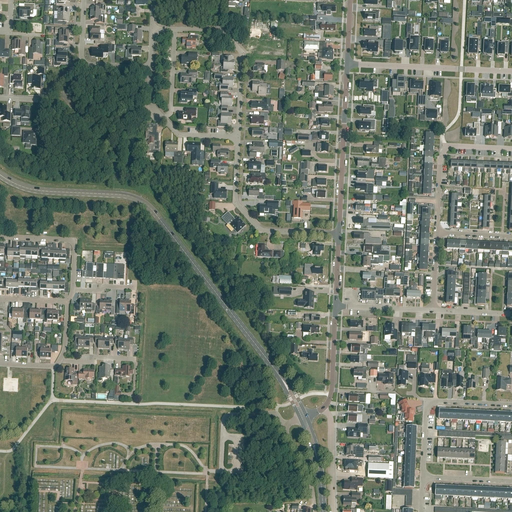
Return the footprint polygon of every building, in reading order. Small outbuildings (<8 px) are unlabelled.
[(317,3),(317,11),(325,11),(325,15),(330,16),(330,12),(335,12),(335,6),(325,6),(326,4),(317,3)] [(24,17),(30,17),(30,16),(32,16),(33,15),(33,11),(34,11),(35,5),(27,5),(27,8),(20,8),(19,17),(24,18),(24,17)] [(91,14),(101,15),(101,11),(105,12),(105,6),(97,6),(97,9),(91,8),(91,14)] [(58,16),(69,17),(69,10),(63,10),(63,7),(54,7),(54,12),(58,12),(58,16)] [(472,13),(472,17),(482,17),(482,7),(479,7),(478,13),(472,13)] [(379,14),(379,10),(373,10),(373,13),(365,13),(364,20),(375,21),(375,13),(379,14)] [(104,15),(101,15),(91,14),(90,20),(96,21),(96,24),(104,24),(104,15)] [(69,23),(69,17),(58,16),(58,20),(54,19),(53,25),(63,25),(63,22),(69,23)] [(315,22),(315,31),(324,31),(335,32),(335,29),(335,26),(335,25),(325,25),(325,23),(315,22)] [(100,35),(100,31),(104,31),(104,25),(97,25),(96,28),(91,28),(90,35),(91,35),(91,34),(100,35)] [(141,43),(142,32),(136,32),(136,27),(129,26),(129,33),(134,33),(133,42),(141,43)] [(364,30),(364,37),(376,37),(376,33),(378,33),(379,28),(369,27),(369,30),(364,30)] [(59,38),(68,38),(68,32),(62,32),(62,29),(55,28),(55,34),(59,34),(59,38)] [(487,55),(491,55),(492,42),(491,42),(492,38),(494,39),(495,31),(490,31),(490,38),(488,37),(487,42),(484,42),(484,47),(483,47),(483,50),(484,50),(483,54),(487,54),(487,55)] [(101,35),(100,35),(91,34),(91,35),(91,41),(97,41),(97,45),(104,45),(105,39),(100,39),(101,35)] [(410,46),(410,51),(413,52),(413,53),(417,53),(417,52),(418,52),(418,44),(419,44),(419,40),(418,40),(418,38),(414,38),(414,35),(411,35),(411,38),(410,38),(410,43),(410,46)] [(198,40),(199,36),(189,36),(189,39),(187,39),(183,39),(182,44),(187,44),(186,48),(195,48),(196,40),(198,40)] [(68,44),(68,38),(59,38),(59,41),(55,41),(55,46),(61,47),(61,44),(68,44)] [(425,41),(425,52),(426,52),(426,53),(431,53),(431,52),(433,53),(433,41),(428,41),(428,38),(422,38),(422,41),(425,41)] [(444,39),(438,39),(437,45),(441,45),(440,53),(448,54),(448,48),(449,48),(449,43),(448,43),(448,42),(444,42),(444,39)] [(468,55),(477,55),(477,41),(469,40),(469,45),(468,45),(468,50),(469,50),(468,55)] [(4,46),(4,41),(0,41),(0,57),(9,58),(9,50),(4,50),(4,48),(3,48),(4,46)] [(12,41),(12,50),(15,50),(15,51),(19,51),(19,56),(25,56),(25,48),(22,48),(22,41),(15,41),(12,41)] [(394,47),(395,47),(395,54),(402,54),(402,48),(406,48),(406,41),(402,41),(394,41),(394,47)] [(41,55),(41,50),(40,50),(40,42),(33,42),(32,52),(29,52),(29,60),(33,60),(33,54),(41,55)] [(319,43),(304,42),(304,50),(319,51),(319,59),(327,59),(327,60),(333,60),(333,55),(332,55),(332,49),(326,49),(326,43),(319,42),(319,43)] [(497,45),(497,50),(498,50),(497,55),(497,56),(498,56),(499,56),(499,57),(503,57),(503,56),(504,56),(505,49),(508,49),(508,42),(502,42),(501,45),(498,44),(498,45),(497,45)] [(378,43),(363,43),(363,46),(363,49),(368,50),(368,53),(374,53),(377,53),(378,43)] [(108,53),(108,46),(101,46),(101,49),(92,49),(92,57),(98,57),(98,58),(103,58),(103,53),(108,53)] [(126,52),(126,59),(132,59),(132,56),(141,57),(141,50),(136,50),(136,47),(134,47),(128,47),(128,52),(126,52)] [(55,54),(55,57),(57,57),(58,57),(58,58),(66,58),(67,58),(67,52),(61,52),(61,49),(55,48),(55,54)] [(197,61),(197,53),(189,53),(188,57),(182,57),(181,65),(188,65),(192,66),(193,61),(197,61)] [(54,61),(54,66),(60,67),(60,64),(66,64),(66,58),(58,58),(58,57),(57,57),(55,57),(54,57),(54,61)] [(221,60),(221,62),(224,62),(223,65),(234,66),(234,61),(233,61),(233,57),(229,57),(221,57),(221,60)] [(264,72),(264,65),(254,64),(253,72),(264,72)] [(234,70),(234,66),(223,65),(223,68),(221,68),(221,73),(228,73),(228,70),(234,70)] [(8,77),(8,69),(4,69),(3,76),(0,75),(0,87),(3,88),(4,77),(8,77)] [(197,79),(197,72),(189,71),(189,75),(187,75),(185,76),(184,75),(181,75),(181,82),(186,83),(187,82),(188,84),(192,84),(192,79),(197,79)] [(332,80),(332,74),(325,74),(325,72),(319,72),(319,74),(319,80),(324,80),(324,81),(327,81),(327,80),(332,80)] [(21,82),(22,75),(14,75),(14,76),(10,76),(10,84),(15,85),(15,88),(23,89),(23,82),(21,82)] [(223,83),(233,83),(233,79),(223,78),(223,75),(215,75),(214,80),(223,80),(223,83)] [(28,78),(28,84),(32,85),(32,89),(34,89),(34,90),(35,90),(35,89),(40,90),(41,78),(32,77),(32,79),(28,78)] [(400,90),(400,93),(407,93),(408,86),(404,86),(404,80),(401,80),(401,79),(398,79),(397,79),(397,82),(393,82),(393,89),(397,89),(397,90),(400,90)] [(360,81),(360,89),(367,90),(367,92),(373,92),(373,88),(377,88),(377,81),(372,80),(372,82),(360,81)] [(252,92),(259,92),(258,95),(266,95),(266,91),(267,91),(269,90),(267,88),(266,88),(266,85),(259,85),(259,83),(253,82),(252,92)] [(410,86),(411,86),(410,90),(419,91),(418,107),(425,107),(426,97),(420,97),(420,94),(421,94),(421,91),(422,91),(423,83),(415,83),(416,82),(411,82),(411,83),(410,83),(410,86)] [(233,88),(233,83),(223,83),(222,86),(220,86),(220,87),(220,91),(227,91),(227,88),(233,88)] [(431,87),(430,87),(430,97),(440,97),(441,87),(440,87),(440,84),(432,84),(431,87)] [(467,97),(471,97),(470,101),(476,102),(477,92),(474,92),(474,86),(473,85),(473,84),(469,84),(469,85),(467,85),(467,93),(466,93),(466,96),(467,97)] [(493,87),(493,86),(492,86),(481,86),(481,94),(487,94),(487,98),(495,99),(496,90),(492,90),(493,87)] [(511,91),(510,91),(510,87),(499,87),(499,94),(507,94),(507,97),(511,97),(511,91)] [(196,98),(197,90),(188,90),(188,94),(181,94),(181,98),(180,98),(180,103),(187,103),(187,101),(192,102),(193,98),(196,98)] [(222,101),(232,101),(232,97),(227,96),(227,93),(221,93),(220,96),(222,96),(222,101)] [(270,105),(270,100),(264,100),(264,103),(252,102),(252,105),(250,106),(253,109),(264,110),(263,111),(268,111),(268,105),(270,105)] [(232,106),(232,101),(222,101),(222,102),(222,106),(221,110),(227,110),(228,106),(232,106)] [(10,122),(10,114),(6,114),(7,107),(0,106),(0,117),(3,117),(3,121),(10,122)] [(371,112),(374,113),(374,107),(368,106),(368,109),(360,109),(360,110),(359,110),(359,114),(360,114),(360,115),(371,116),(371,112)] [(29,115),(30,115),(30,113),(29,113),(30,108),(22,108),(22,111),(16,110),(15,117),(22,117),(22,119),(22,122),(29,122),(29,119),(29,115)] [(196,117),(196,109),(186,109),(186,113),(179,113),(179,120),(185,121),(191,121),(191,117),(196,117)] [(227,114),(227,110),(221,110),(221,111),(218,111),(217,116),(221,116),(221,119),(231,119),(232,114),(227,114)] [(437,111),(425,111),(424,122),(436,122),(437,111)] [(268,122),(268,114),(260,113),(260,117),(251,116),(251,121),(251,124),(263,125),(264,122),(268,122)] [(231,124),(231,119),(221,119),(221,122),(218,121),(218,127),(225,128),(225,124),(231,124)] [(375,128),(375,121),(367,120),(367,124),(359,124),(358,124),(358,128),(359,128),(359,131),(365,131),(365,132),(369,132),(369,131),(370,131),(370,128),(375,128)] [(465,129),(465,137),(476,137),(476,131),(479,131),(480,124),(474,124),(474,130),(465,129)] [(504,138),(510,139),(511,126),(510,127),(507,127),(507,124),(505,124),(502,124),(502,130),(505,130),(504,138)] [(159,155),(160,142),(159,142),(159,133),(157,133),(157,125),(146,125),(146,136),(146,139),(148,140),(148,141),(146,142),(148,144),(148,145),(149,145),(149,146),(147,146),(147,154),(159,155)] [(20,136),(20,128),(12,128),(12,136),(20,136)] [(269,128),(269,134),(276,134),(279,134),(279,140),(282,140),(283,129),(277,129),(269,128)] [(266,140),(266,136),(263,136),(263,131),(252,131),(252,137),(261,138),(261,140),(266,140)] [(31,149),(31,145),(35,145),(36,140),(35,140),(35,133),(24,132),(24,143),(26,144),(26,149),(31,149)] [(165,153),(171,153),(171,152),(177,152),(178,143),(166,142),(165,153)] [(263,150),(263,143),(254,143),(254,146),(250,146),(249,152),(250,152),(250,157),(255,158),(255,153),(264,153),(264,150),(263,150)] [(188,144),(187,152),(193,152),(193,154),(194,154),(194,160),(200,160),(199,166),(204,166),(204,160),(204,152),(200,152),(200,144),(195,144),(188,144)] [(328,153),(328,145),(317,144),(317,152),(328,153)] [(228,158),(228,151),(220,150),(220,145),(213,145),(213,152),(218,153),(218,158),(228,158)] [(378,154),(379,145),(374,145),(373,148),(366,147),(366,153),(378,154)] [(371,164),(371,168),(385,168),(385,159),(378,158),(378,164),(371,164)] [(220,162),(212,161),(211,161),(211,168),(218,169),(217,173),(221,173),(220,175),(224,175),(224,173),(227,173),(228,165),(220,165),(220,161),(220,162)] [(260,171),(261,163),(249,163),(248,170),(260,171)] [(365,179),(366,171),(361,171),(360,172),(357,172),(357,179),(365,179)] [(265,181),(265,174),(258,174),(257,177),(248,177),(248,184),(262,184),(262,181),(265,181)] [(326,186),(326,179),(317,179),(317,180),(313,180),(312,187),(317,187),(317,186),(326,186)] [(226,199),(227,191),(218,190),(218,185),(211,184),(211,194),(214,194),(214,199),(226,199)] [(356,184),(356,190),(360,190),(360,191),(366,191),(366,193),(373,194),(374,186),(366,185),(356,184)] [(326,198),(326,195),(325,195),(325,192),(317,191),(317,190),(312,190),(312,194),(317,194),(316,198),(325,198),(326,198)] [(278,210),(278,202),(268,202),(267,206),(260,205),(259,216),(264,216),(264,214),(267,214),(267,215),(272,215),(272,210),(275,210),(278,210)] [(310,211),(310,205),(302,204),(302,203),(294,202),(293,218),(301,219),(301,211),(310,211)] [(418,212),(418,215),(422,215),(430,216),(430,209),(427,209),(427,206),(418,206),(418,209),(420,209),(420,213),(418,212)] [(227,225),(230,223),(238,232),(245,225),(238,218),(235,221),(228,212),(221,218),(227,225)] [(355,219),(354,224),(361,224),(361,227),(361,229),(365,230),(389,231),(389,224),(368,223),(368,221),(362,220),(363,219),(355,219)] [(380,245),(381,239),(369,239),(370,234),(363,234),(354,233),(354,240),(363,240),(365,240),(365,245),(380,245)] [(258,244),(258,249),(258,257),(272,258),(272,252),(269,251),(269,250),(266,250),(264,248),(265,245),(258,244)] [(59,252),(60,252),(60,260),(59,262),(66,263),(66,260),(69,260),(70,250),(66,250),(66,253),(62,252),(62,245),(59,245),(59,250),(59,252)] [(312,251),(312,255),(315,256),(320,256),(320,251),(323,252),(323,246),(313,245),(313,251),(312,251)] [(363,249),(363,251),(364,252),(364,253),(372,253),(372,256),(378,256),(378,252),(381,252),(381,247),(372,247),(372,246),(365,246),(365,248),(364,248),(364,249),(363,249)] [(38,251),(38,257),(41,257),(41,259),(48,259),(48,252),(47,252),(47,248),(42,248),(42,252),(38,251)] [(363,259),(363,268),(370,268),(370,265),(375,265),(379,266),(379,265),(383,265),(383,262),(383,256),(378,256),(378,258),(374,258),(374,261),(370,261),(370,259),(363,259)] [(82,271),(82,278),(85,278),(93,279),(93,278),(92,278),(93,272),(93,266),(93,264),(86,264),(86,271),(82,271)] [(93,272),(92,278),(93,278),(96,279),(103,279),(103,272),(104,264),(96,264),(96,266),(93,266),(93,272)] [(103,272),(103,279),(106,279),(113,280),(113,279),(114,273),(114,266),(114,265),(107,265),(104,264),(103,272)] [(114,273),(113,279),(116,280),(124,280),(125,265),(117,265),(117,266),(114,266),(114,273)] [(305,265),(304,276),(312,276),(312,274),(322,275),(322,268),(313,267),(313,265),(305,265)] [(372,278),(370,278),(370,274),(363,274),(362,280),(363,280),(363,281),(363,282),(366,282),(367,281),(367,280),(370,280),(369,282),(374,282),(374,278),(372,278)] [(375,289),(375,292),(376,292),(375,299),(383,299),(383,297),(385,297),(393,297),(393,285),(390,285),(387,285),(387,279),(385,279),(384,279),(384,285),(384,290),(375,289)] [(40,290),(40,281),(30,281),(30,288),(31,288),(31,292),(37,292),(37,290),(40,290)] [(58,291),(59,291),(62,291),(62,294),(65,294),(65,291),(68,291),(69,284),(65,284),(65,282),(59,281),(58,284),(58,291)] [(376,292),(375,292),(362,291),(362,292),(361,293),(362,293),(361,300),(375,301),(375,299),(376,292)] [(298,301),(298,307),(304,307),(304,308),(313,309),(314,293),(305,293),(305,298),(304,301),(298,301)] [(86,310),(86,300),(80,299),(80,304),(77,304),(77,311),(80,311),(83,310),(86,310)] [(86,300),(86,310),(91,310),(91,312),(94,312),(95,305),(92,305),(92,300),(86,300)] [(106,311),(106,301),(100,301),(100,307),(97,307),(97,315),(100,315),(100,313),(102,314),(102,310),(106,311)] [(106,301),(106,311),(111,311),(111,316),(114,316),(114,308),(111,308),(112,301),(106,301)] [(125,312),(126,302),(120,302),(120,304),(117,304),(116,314),(119,314),(120,312),(125,312)] [(126,302),(125,312),(131,312),(130,315),(134,315),(134,305),(131,305),(131,302),(126,302)] [(18,319),(18,310),(13,310),(13,308),(9,308),(9,313),(9,314),(12,315),(12,319),(18,319)] [(24,309),(24,310),(18,310),(18,319),(23,319),(23,322),(24,322),(24,323),(26,323),(26,320),(27,309),(24,309)] [(35,320),(35,311),(30,311),(30,309),(27,309),(26,320),(29,320),(35,320)] [(44,320),(44,310),(41,309),(41,311),(35,311),(35,320),(41,320),(43,320),(44,320)] [(52,321),(53,312),(47,311),(48,310),(44,310),(44,320),(43,320),(43,323),(47,323),(47,321),(52,321)] [(53,312),(52,321),(58,321),(58,317),(62,318),(62,311),(59,311),(58,312),(53,312)] [(319,334),(319,327),(314,327),(314,326),(311,326),(304,325),(303,333),(311,333),(312,334),(311,334),(313,334),(319,334)] [(393,333),(394,326),(389,325),(389,327),(385,326),(384,336),(390,336),(390,340),(396,341),(397,331),(396,333),(393,333)] [(463,335),(463,340),(467,340),(471,340),(470,346),(474,346),(474,334),(470,334),(470,328),(463,327),(463,335)] [(493,350),(493,351),(500,351),(500,347),(501,340),(505,340),(505,337),(505,329),(498,329),(498,337),(494,337),(494,343),(494,350),(493,350)] [(484,344),(484,332),(477,332),(477,338),(474,338),(474,349),(477,349),(478,339),(482,339),(482,341),(481,341),(481,344),(484,344)] [(362,342),(362,334),(349,333),(349,340),(357,341),(362,342)] [(84,348),(84,338),(81,338),(81,336),(76,336),(75,342),(78,342),(78,348),(84,348)] [(84,338),(84,348),(90,348),(90,343),(93,343),(93,337),(87,336),(87,338),(84,338)] [(104,349),(104,339),(101,339),(101,337),(96,337),(95,343),(98,343),(98,349),(104,349)] [(104,339),(104,349),(110,349),(110,344),(113,344),(113,338),(107,337),(107,339),(104,339)] [(124,350),(124,340),(121,340),(121,338),(116,338),(115,344),(118,344),(118,350),(124,350)] [(124,340),(124,350),(129,350),(130,345),(133,345),(133,339),(128,338),(127,340),(124,340)] [(22,349),(21,358),(27,358),(27,352),(30,352),(31,345),(30,345),(30,343),(27,342),(27,345),(25,344),(25,349),(22,349)] [(21,358),(22,349),(19,349),(19,344),(12,344),(11,351),(16,352),(16,357),(21,358)] [(46,350),(46,345),(38,345),(37,353),(40,353),(40,358),(46,359),(46,350)] [(46,350),(46,359),(51,359),(51,353),(54,353),(55,352),(58,352),(58,346),(52,346),(51,350),(46,350)] [(312,354),(312,350),(309,350),(309,353),(301,353),(301,357),(308,358),(308,361),(317,361),(318,354),(312,354)] [(358,355),(358,357),(351,357),(351,359),(351,360),(350,360),(350,362),(351,362),(351,363),(358,363),(363,363),(363,362),(366,363),(366,360),(367,356),(367,355),(358,355)] [(98,374),(97,379),(98,379),(98,380),(98,381),(99,381),(99,382),(100,382),(101,382),(101,381),(102,381),(102,380),(103,380),(103,379),(107,379),(107,378),(110,378),(111,366),(103,366),(103,368),(100,367),(99,372),(100,372),(100,374),(98,374)] [(133,375),(133,370),(130,370),(130,367),(123,367),(123,371),(119,371),(119,370),(116,369),(116,375),(123,376),(122,377),(130,377),(130,374),(133,375)] [(354,372),(353,377),(358,377),(358,380),(362,381),(362,380),(365,380),(366,368),(362,368),(362,370),(356,370),(356,372),(354,372)] [(74,374),(74,370),(67,369),(67,373),(65,373),(65,381),(72,381),(72,384),(73,384),(72,385),(77,385),(78,374),(74,374)] [(93,377),(94,371),(87,371),(87,370),(84,370),(84,375),(82,375),(82,373),(79,373),(78,379),(85,379),(85,380),(86,380),(87,381),(90,381),(91,380),(92,380),(92,377),(93,377)] [(397,371),(397,376),(399,377),(398,386),(405,386),(405,379),(408,379),(408,372),(403,372),(403,371),(398,371),(397,371)] [(441,380),(440,388),(446,388),(446,382),(448,382),(448,383),(452,384),(452,376),(452,371),(442,371),(442,377),(441,377),(441,380)] [(392,386),(393,375),(385,375),(379,375),(378,382),(382,382),(382,381),(384,381),(384,385),(392,386)] [(434,383),(435,376),(428,375),(428,376),(420,376),(419,387),(427,387),(427,383),(434,383)] [(462,389),(463,378),(459,378),(459,375),(453,375),(453,381),(456,381),(456,389),(462,389)] [(477,384),(478,378),(472,377),(472,382),(469,382),(469,389),(475,390),(475,384),(477,384)] [(506,379),(498,379),(497,391),(503,391),(504,385),(511,385),(511,379),(506,379)] [(365,404),(366,396),(349,395),(349,398),(348,398),(348,401),(349,401),(349,402),(360,403),(360,404),(365,404)] [(405,400),(399,404),(401,409),(401,414),(401,416),(400,418),(400,422),(404,422),(412,422),(413,415),(414,410),(409,410),(409,407),(405,400)] [(367,435),(367,426),(358,425),(358,430),(356,430),(348,430),(348,438),(360,438),(360,433),(363,433),(363,434),(367,435)] [(345,462),(345,471),(358,471),(358,472),(358,467),(362,467),(362,461),(358,461),(357,463),(345,462)] [(368,464),(367,478),(369,478),(392,479),(393,463),(389,463),(389,465),(368,464)] [(362,487),(363,479),(352,479),(352,482),(344,482),(344,483),(344,484),(343,487),(344,488),(344,490),(357,490),(357,486),(362,487)] [(359,500),(360,494),(352,494),(352,498),(343,497),(343,505),(351,506),(351,503),(355,504),(356,500),(359,500)]
